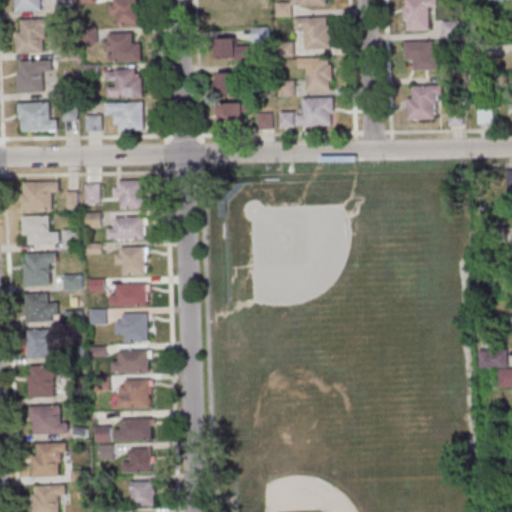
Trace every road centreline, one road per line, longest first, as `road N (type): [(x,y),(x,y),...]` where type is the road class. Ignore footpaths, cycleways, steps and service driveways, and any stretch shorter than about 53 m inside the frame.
road 1 (residential): [(193,511),(175,0)]
road 2 (residential): [(511,147),(0,159)]
road 3 (residential): [(372,151),(365,0)]
